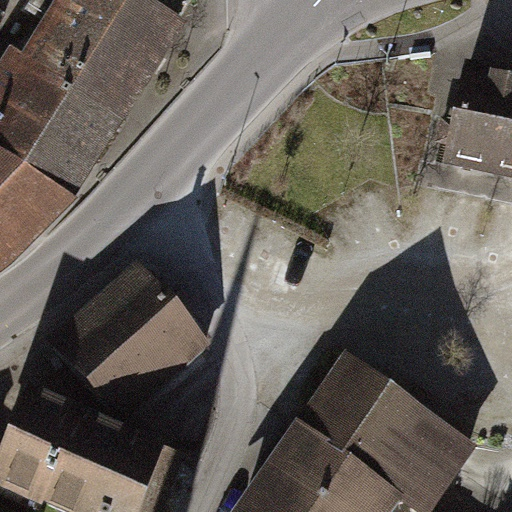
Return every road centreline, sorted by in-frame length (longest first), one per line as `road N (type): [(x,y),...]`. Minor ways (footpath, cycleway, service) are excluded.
road 1 (residential): [(201,511),(239,415),(230,336),(198,260),(144,188)]
road 2 (secondary): [(324,0),(144,188)]
road 3 (secondary): [(144,188),(0,318)]
